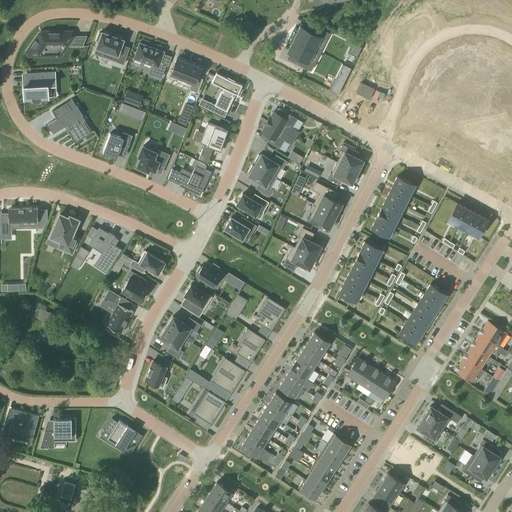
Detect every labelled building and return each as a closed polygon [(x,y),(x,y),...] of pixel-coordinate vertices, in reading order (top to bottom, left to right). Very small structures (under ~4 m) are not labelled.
[(294,33),(291,38),(314,49),(320,37),(326,40),(329,33),(315,26),(313,30),(309,28),(308,30),(300,27),(297,34),(294,33)] [(24,52),(27,57),(39,57),(40,55),(57,55),(57,46),(68,46),(72,46),(72,41),(75,36),(73,31),(42,31),(38,33),(24,52)] [(99,41),(96,47),(104,50),(102,56),(124,64),(129,48),(122,45),(124,39),(102,32),(101,34),(99,33),(96,40),(99,41)] [(289,43),(292,44),(288,52),(295,55),(294,58),(298,60),(296,63),(310,70),(314,64),(308,61),(314,49),(291,38),(289,43)] [(152,65),(151,68),(156,70),(154,75),(161,77),(165,65),(160,63),(163,53),(164,52),(139,43),(133,58),(152,65)] [(353,43),(348,52),(357,56),(361,47),(353,43)] [(170,74),(192,81),(189,89),(197,92),(203,77),(197,76),(200,66),(176,57),(170,74)] [(342,64),(329,90),(338,94),(351,68),(342,64)] [(46,77),(46,72),(27,74),(28,82),(25,82),(25,85),(23,86),(24,99),(32,99),(32,103),(40,103),(40,98),(48,98),(47,88),(55,87),(54,76),(46,77)] [(227,78),(216,73),(211,82),(224,88),(222,91),(221,90),(214,105),(210,103),(207,109),(215,113),(218,107),(226,111),(233,96),(232,95),(233,93),(237,95),(242,85),(234,82),(235,80),(227,77),(227,78)] [(77,95),(78,88),(68,85),(67,92),(77,95)] [(57,118),(49,123),(55,131),(66,124),(69,129),(66,131),(74,142),(91,131),(83,119),(79,122),(65,101),(52,110),(57,118)] [(297,119),(282,110),(279,114),(274,111),(267,121),(295,138),(299,131),(292,127),(297,119)] [(412,129),(424,135),(433,118),(421,112),(412,129)] [(437,142),(446,125),(433,118),(424,135),(437,142)] [(264,139),(279,148),(284,140),(291,144),(295,138),(267,121),(261,132),(266,135),(264,139)] [(203,133),(200,142),(200,143),(214,148),(220,150),(223,141),(227,130),(207,123),(203,133)] [(458,132),(446,125),(437,142),(449,149),(458,132)] [(121,146),(127,148),(132,135),(123,131),(120,137),(110,133),(102,153),(116,158),(121,146)] [(311,145),(314,139),(308,136),(305,142),(311,145)] [(335,161),(357,172),(363,161),(353,156),(356,149),(338,140),(335,147),(340,150),(335,161)] [(148,170),(146,170),(147,168),(154,171),(157,165),(163,168),(169,155),(156,149),(155,152),(142,146),(138,156),(141,158),(137,166),(148,171),(148,170)] [(211,152),(202,149),(198,159),(207,164),(211,152)] [(482,167),(494,173),(503,156),(491,150),(482,167)] [(293,158),(299,162),(303,155),(297,152),(293,158)] [(254,162),(255,163),(254,164),(276,177),(275,176),(281,166),(283,167),(286,161),(276,155),(272,160),(261,153),(260,155),(258,154),(254,162)] [(511,169),(511,160),(503,156),(494,173),(507,180),(511,169)] [(338,185),(342,178),(352,183),(357,172),(335,161),(330,171),(324,168),(321,176),(338,185)] [(273,190),(270,188),(276,177),(254,164),(253,166),(252,165),(247,173),(249,174),(248,175),(259,182),(256,188),(269,196),(273,190)] [(171,169),(168,177),(180,183),(179,185),(186,188),(186,187),(200,195),(203,185),(204,186),(211,172),(195,165),(189,178),(171,169)] [(315,168),(312,174),(318,177),(321,171),(315,168)] [(397,176),(392,186),(409,195),(414,185),(397,176)] [(307,180),(300,177),(297,182),(304,185),(307,180)] [(335,191),(317,183),(314,190),(319,193),(314,203),(336,214),(342,203),(331,198),(335,191)] [(404,205),(409,195),(392,186),(386,197),(404,205)] [(251,199),(242,193),(236,204),(238,205),(237,207),(245,211),(246,210),(255,215),(259,209),(263,211),(269,202),(257,195),(254,200),(251,199)] [(386,197),(381,207),(399,216),(404,205),(386,197)] [(320,220),(331,225),(336,214),(314,203),(308,214),(303,211),(299,218),(317,227),(320,220)] [(467,208),(456,203),(447,220),(457,225),(467,208)] [(393,226),(399,216),(381,207),(376,217),(393,226)] [(3,214),(3,233),(12,233),(11,222),(21,222),(21,226),(42,226),(42,210),(40,210),(40,208),(24,208),(24,209),(10,209),(10,214),(3,214)] [(467,208),(457,225),(468,231),(477,214),(467,208)] [(57,247),(71,253),(78,238),(71,235),(78,220),(69,216),(69,218),(59,214),(50,236),(59,240),(57,247)] [(468,231),(478,237),(487,220),(477,214),(468,231)] [(224,228),(244,240),(251,229),(253,231),(256,225),(244,218),(241,223),(238,221),(231,217),(224,228)] [(388,236),(393,226),(376,217),(371,228),(388,236)] [(292,246),(315,257),(320,246),(310,241),(314,234),(296,225),(292,232),(298,235),(292,246)] [(97,229),(88,244),(107,256),(97,270),(105,275),(120,251),(114,247),(117,242),(97,229)] [(382,249),(364,241),(359,251),(377,260),(382,249)] [(315,257),(292,246),(288,244),(283,254),(282,254),(278,261),(296,270),(299,263),(309,268),(315,257)] [(138,262),(132,259),(129,265),(143,273),(146,267),(157,274),(159,272),(160,272),(164,265),(163,264),(164,262),(144,250),(138,262)] [(359,251),(354,262),(372,270),(377,260),(359,251)] [(349,272),(366,281),(372,270),(354,262),(349,272)] [(201,267),(200,266),(195,273),(197,274),(196,275),(217,289),(223,279),(225,281),(229,275),(218,268),(215,273),(202,265),(201,267)] [(131,271),(125,280),(127,281),(121,290),(140,301),(145,293),(143,292),(147,287),(142,285),(145,279),(131,271)] [(349,272),(344,282),(361,291),(366,281),(349,272)] [(356,301),(361,291),(344,282),(339,293),(356,301)] [(187,309),(199,316),(211,296),(191,283),(184,295),(186,296),(193,300),(187,309)] [(424,293),(440,304),(446,294),(430,284),(424,293)] [(121,332),(132,310),(122,305),(126,299),(115,293),(107,308),(112,311),(106,324),(121,332)] [(424,293),(417,303),(434,314),(440,304),(424,293)] [(285,308),(268,296),(257,313),(260,315),(256,321),(271,330),(274,325),(273,324),(276,318),(281,315),(285,308)] [(242,306),(233,301),(226,312),(234,318),(242,306)] [(434,314),(417,303),(411,313),(427,323),(434,314)] [(405,322),(421,333),(427,323),(411,313),(405,322)] [(192,329),(196,331),(200,324),(189,317),(185,323),(173,316),(166,327),(186,339),(192,329)] [(498,345),(506,333),(487,321),(482,328),(481,327),(478,332),(496,344),(498,345)] [(421,333),(405,322),(399,332),(415,343),(421,333)] [(178,358),(182,352),(179,350),(186,339),(166,327),(159,338),(171,345),(167,351),(178,358)] [(240,346),(237,352),(251,361),(254,356),(253,355),(256,349),(261,346),(265,339),(248,327),(237,344),(240,346)] [(45,330),(42,339),(68,348),(71,340),(45,330)] [(314,331),(308,341),(325,352),(331,342),(314,331)] [(478,332),(478,333),(479,334),(475,340),(473,340),(470,344),(488,356),(496,344),(478,332)] [(320,360),(317,359),(323,351),(325,352),(308,341),(302,350),(319,361),(320,360)] [(470,344),(470,345),(471,346),(467,352),(466,352),(462,356),(480,368),(488,356),(470,344)] [(508,352),(507,351),(502,348),(499,352),(505,356),(508,352)] [(296,359),(313,370),(319,361),(302,350),(296,359)] [(480,368),(462,356),(462,357),(463,358),(459,365),(458,364),(454,369),(474,383),(483,370),(480,368)] [(162,365),(153,361),(144,380),(162,388),(167,378),(162,375),(166,366),(169,368),(172,362),(165,358),(162,365)] [(370,366),(357,358),(346,375),(359,383),(370,366)] [(213,382),(230,393),(234,388),(232,387),(236,381),(240,377),(245,370),(227,359),(213,382)] [(308,379),(313,370),(296,359),(290,368),(308,379)] [(370,366),(359,383),(371,391),(382,373),(370,366)] [(505,371),(498,367),(492,376),(499,380),(505,371)] [(202,387),(207,379),(190,368),(185,376),(202,387)] [(304,389),(302,388),(308,379),(290,368),(285,377),(304,389)] [(383,399),(394,381),(382,373),(371,391),(383,399)] [(278,387),(298,399),(304,389),(285,377),(278,387)] [(489,395),(493,389),(487,385),(483,391),(489,395)] [(193,412),(211,424),(214,418),(213,417),(216,412),(221,408),(225,401),(208,390),(193,412)] [(287,412),(293,403),(275,392),(269,401),(287,412)] [(287,412),(269,401),(264,410),(281,421),(287,412)] [(449,418),(457,423),(461,416),(441,403),(437,410),(430,406),(423,417),(442,429),(449,418)] [(29,440),(30,441),(37,416),(36,416),(36,417),(13,410),(7,434),(29,440)] [(258,419),(275,430),(281,421),(264,410),(258,419)] [(44,448),(44,441),(76,440),(75,416),(59,417),(59,419),(53,419),(53,430),(44,430),(40,448),(44,448)] [(416,427),(426,434),(423,439),(433,445),(436,440),(436,439),(442,429),(423,417),(416,427)] [(112,418),(103,431),(104,431),(105,430),(110,434),(107,439),(130,454),(136,445),(130,440),(136,431),(119,420),(118,421),(112,418)] [(258,419),(252,429),(269,440),(275,430),(258,419)] [(263,448),(269,440),(252,429),(246,438),(265,450),(265,449),(263,448)] [(327,442),(344,453),(350,443),(333,432),(327,442)] [(240,447),(259,459),(265,450),(246,438),(240,447)] [(472,454),(471,454),(493,468),(499,457),(490,450),(493,446),(483,439),(479,444),(480,445),(474,455),(472,454)] [(321,451),(338,462),(344,453),(327,442),(321,451)] [(315,460),(332,471),(338,462),(321,451),(315,460)] [(493,468),(471,454),(461,470),(473,477),(476,472),(486,478),(493,468)] [(309,469),(326,480),(332,471),(315,460),(309,469)] [(326,480),(309,469),(309,470),(311,471),(306,479),(304,478),(303,478),(321,489),(326,480)] [(388,472),(382,481),(399,492),(405,483),(403,482),(406,476),(396,470),(393,475),(388,472)] [(297,488),(315,499),(321,489),(303,478),(297,488)] [(434,480),(431,486),(440,491),(443,486),(434,480)] [(382,481),(376,491),(393,502),(399,492),(382,481)] [(71,499),(73,490),(75,484),(74,484),(64,482),(61,496),(71,499)] [(210,491),(227,502),(233,493),(216,482),(210,491)] [(227,502),(210,491),(204,500),(221,511),(227,502)] [(438,511),(439,511),(463,511),(457,508),(460,503),(447,494),(444,500),(445,500),(438,511)] [(402,510),(408,499),(402,496),(396,507),(402,510)] [(220,511),(221,511),(204,500),(198,509),(202,511),(220,511)] [(383,511),(368,502),(362,511),(363,511),(383,511)]
